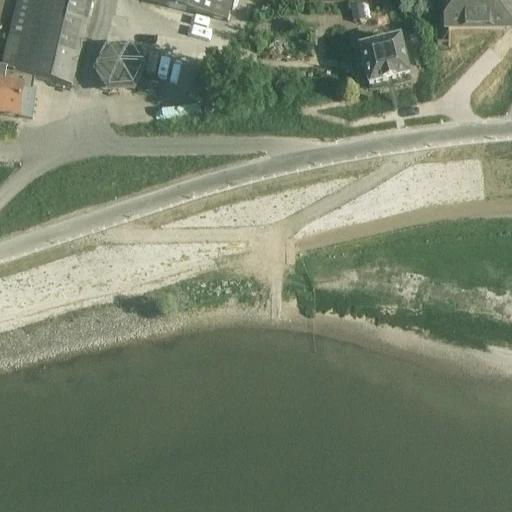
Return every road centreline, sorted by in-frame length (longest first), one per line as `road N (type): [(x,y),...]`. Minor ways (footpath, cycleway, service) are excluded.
road 1 (unclassified): [(511,129),(254,170),(0,252)]
road 2 (track): [(0,307),(276,262)]
road 3 (track): [(67,229),(278,236)]
road 4 (track): [(278,236),(437,138)]
